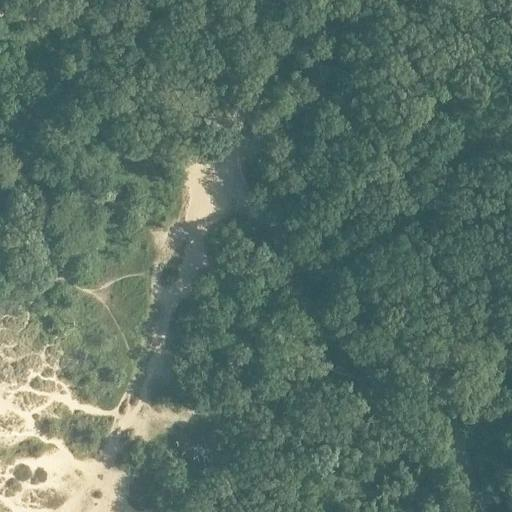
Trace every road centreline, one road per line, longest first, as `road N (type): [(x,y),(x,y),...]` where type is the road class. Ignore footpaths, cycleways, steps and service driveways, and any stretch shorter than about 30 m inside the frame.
road 1 (unknown): [(511,127),(471,145),(357,169),(316,152),(258,147),(179,42),(128,0)]
road 2 (unknown): [(123,0),(68,21),(0,10)]
